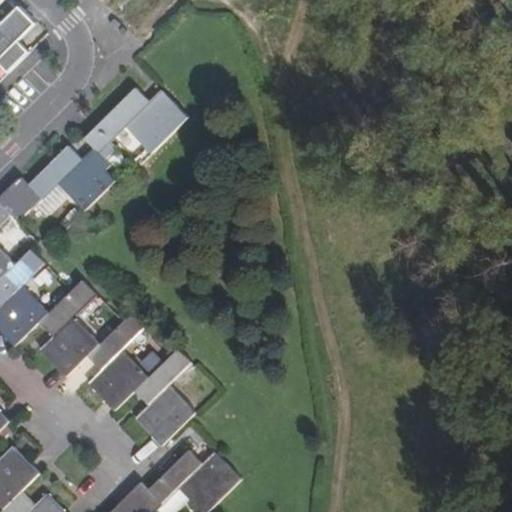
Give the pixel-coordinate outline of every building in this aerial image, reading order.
[(0,14),(0,8),(8,0),(0,0),(0,30),(8,23),(0,14)] [(25,40),(42,22),(26,5),(0,30),(0,64),(4,61),(15,72),(36,51),(25,40)] [(190,117),(163,89),(151,101),(137,87),(86,136),(96,147),(107,158),(119,148),(112,141),(128,126),(153,153),(190,117)] [(109,170),(114,165),(107,158),(96,147),(84,158),(69,144),(29,184),(22,176),(11,188),(33,211),(61,184),(87,210),(118,180),(109,170)] [(0,280),(18,263),(0,244),(0,229),(14,216),(21,223),(33,211),(11,188),(0,198),(0,280)] [(51,312),(25,285),(47,263),(33,248),(18,263),(0,280),(0,301),(4,305),(0,308),(0,326),(18,344),(41,322),(51,312)] [(102,343),(76,316),(99,294),(85,279),(74,290),(51,312),(41,322),(55,336),(42,349),(69,376),(89,356),(102,343)] [(151,377),(124,349),(147,327),(133,312),(125,320),(102,343),(89,356),(103,370),(91,383),(117,410),(136,391),(151,377)] [(198,411),(172,384),(193,363),(179,349),(173,354),(151,377),(136,391),(150,405),(138,418),(165,445),(198,411)] [(0,432),(12,421),(0,408),(0,432)] [(42,473),(15,445),(3,457),(0,454),(0,505),(5,510),(24,491),(42,473)] [(209,511),(243,479),(216,451),(205,462),(191,449),(179,460),(150,489),(143,482),(131,494),(149,511),(155,511),(159,509),(180,488),(204,511),(209,511)] [(67,511),(48,492),(37,504),(24,491),(5,510),(2,511),(67,511)] [(149,511),(131,494),(113,511),(149,511)]
